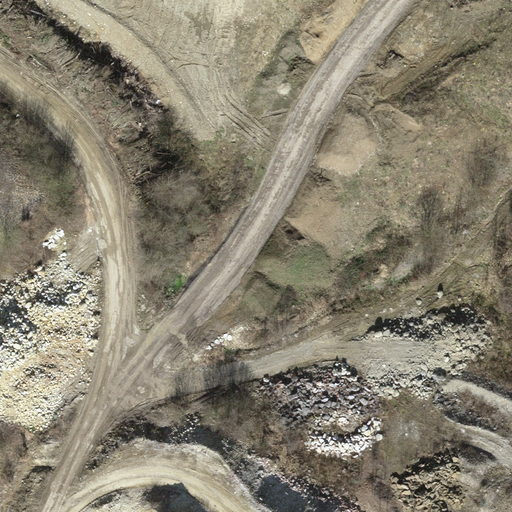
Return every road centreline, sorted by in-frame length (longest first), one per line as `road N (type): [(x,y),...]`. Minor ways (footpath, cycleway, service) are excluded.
road 1 (track): [(511,435),(426,353),(232,371),(106,416),(73,511)]
road 2 (track): [(0,90),(95,184),(143,332),(106,416)]
road 3 (track): [(511,175),(426,353)]
road 4 (track): [(95,184),(109,0)]
